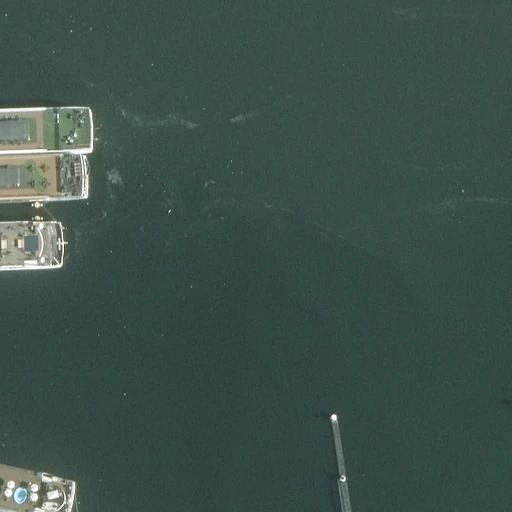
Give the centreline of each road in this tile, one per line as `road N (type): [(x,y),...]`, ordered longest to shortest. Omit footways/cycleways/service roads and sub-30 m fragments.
road 1 (trunk): [(463,511),(390,0)]
road 2 (trunk): [(337,0),(408,511)]
